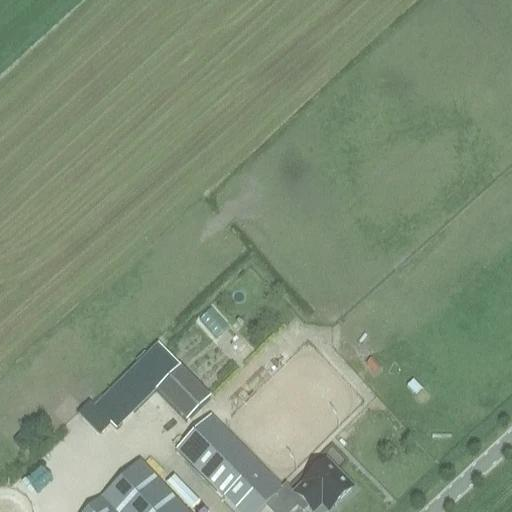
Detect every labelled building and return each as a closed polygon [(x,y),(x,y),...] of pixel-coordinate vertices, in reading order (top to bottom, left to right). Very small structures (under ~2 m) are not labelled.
[(204,314),(224,329),(234,315),(215,300),(204,314)] [(233,320),(224,330),(238,342),(247,332),(233,320)] [(88,403),(76,415),(97,436),(108,425),(115,432),(179,369),(156,346),(93,408),(88,403)] [(180,364),(178,366),(183,372),(161,394),(185,418),(210,395),(180,364)] [(345,446),(359,459),(400,415),(386,402),(345,446)] [(176,452),(235,511),(258,511),(281,490),(210,418),(176,452)] [(70,433),(59,440),(67,451),(64,453),(71,464),(98,446),(91,435),(78,444),(70,433)] [(185,511),(141,463),(86,511),(185,511)] [(328,511),(352,489),(334,472),(324,481),(315,472),(301,485),(302,486),(293,495),(310,511),(313,511),(320,505),(327,511),(328,511)] [(12,511),(0,501),(0,511),(12,511)]
